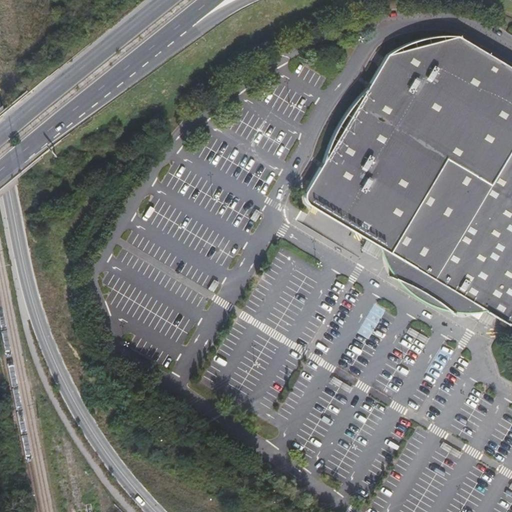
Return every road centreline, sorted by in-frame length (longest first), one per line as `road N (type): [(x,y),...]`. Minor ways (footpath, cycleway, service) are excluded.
road 1 (unclassified): [(0,119),(54,358),(80,416),(153,511)]
road 2 (primary): [(169,0),(0,136)]
road 3 (primary): [(0,166),(159,42)]
